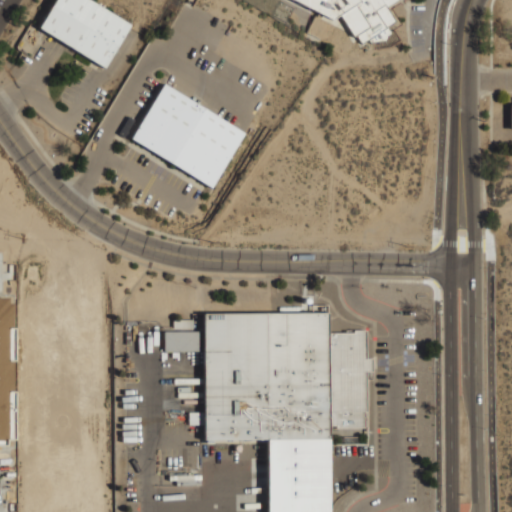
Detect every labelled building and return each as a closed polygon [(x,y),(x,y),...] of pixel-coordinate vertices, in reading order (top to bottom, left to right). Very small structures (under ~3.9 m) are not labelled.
[(90,0),(55,0),(39,28),(31,23),(16,48),(22,51),(18,58),(25,62),(45,31),(104,67),(130,24),(90,0)] [(293,0),(333,19),(340,14),(353,37),(356,34),(362,43),(369,37),(372,41),(386,40),(389,34),(393,32),(387,24),(397,19),(387,6),(396,0),(293,0)] [(163,82),(246,133),(212,187),(130,137),(163,82)] [(0,299),(8,300),(7,362),(5,362),(5,391),(10,391),(10,438),(0,438),(0,299)] [(203,440),(265,440),(267,511),(329,511),(329,429),(366,429),(365,333),(329,333),(329,311),(203,312),(203,440)] [(173,319),(173,325),(173,327),(192,327),(192,319),(173,319)] [(201,351),(164,351),(164,330),(201,330),(201,351)]
